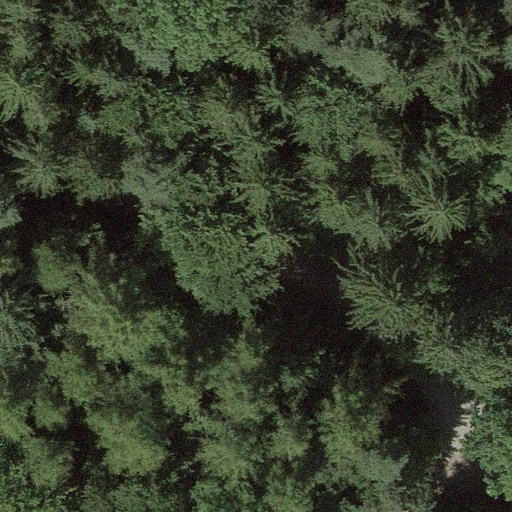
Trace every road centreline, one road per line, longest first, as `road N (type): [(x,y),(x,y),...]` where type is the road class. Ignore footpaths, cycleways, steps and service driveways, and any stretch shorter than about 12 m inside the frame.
road 1 (track): [(0,162),(431,360),(506,463)]
road 2 (track): [(511,464),(366,511)]
